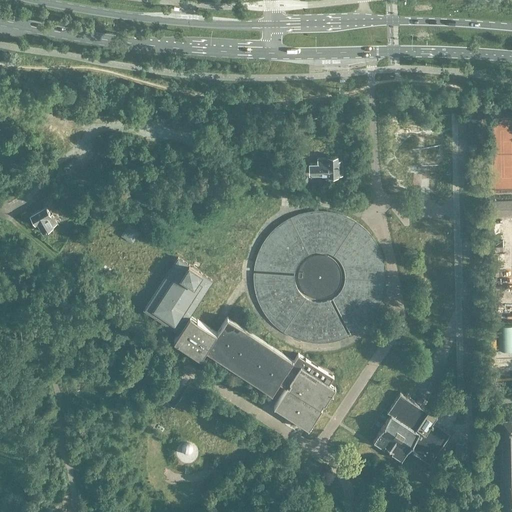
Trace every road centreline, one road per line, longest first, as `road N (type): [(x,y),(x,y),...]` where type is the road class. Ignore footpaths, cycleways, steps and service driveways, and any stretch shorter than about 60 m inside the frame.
road 1 (primary): [(0,20),(190,51),(511,56)]
road 2 (primary): [(511,27),(208,24),(36,0)]
